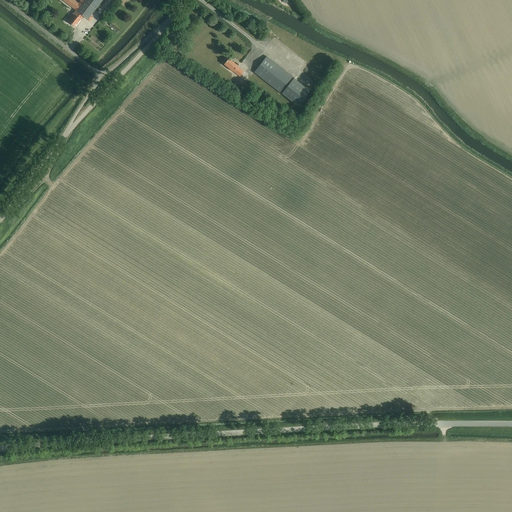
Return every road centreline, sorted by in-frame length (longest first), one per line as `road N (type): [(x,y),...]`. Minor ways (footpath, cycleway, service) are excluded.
road 1 (unclassified): [(0,447),(511,423)]
road 2 (unclassified): [(69,129),(177,12)]
